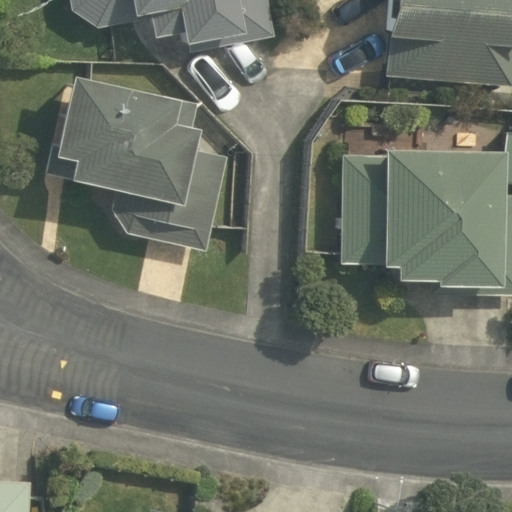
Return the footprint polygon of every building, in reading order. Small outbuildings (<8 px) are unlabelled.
[(178,52),(272,35),(265,0),(64,0),(65,6),(94,25),(143,16),(146,33),(173,28),(178,52)] [(511,0),(385,0),(383,29),(387,30),(383,74),(511,86),(511,79),(511,0)] [(123,230),(201,248),(224,155),(188,146),(194,122),(188,121),(193,100),(69,70),(50,148),(69,153),(64,174),(112,186),(107,206),(123,230)] [(511,129),(502,129),(498,181),(511,182),(511,129)] [(437,290),(511,291),(511,192),(495,192),(496,146),(380,143),(380,156),(339,155),(337,263),(386,264),(386,274),(427,275),(427,280),(437,281),(437,290)] [(0,511),(25,511),(27,481),(0,479),(0,511)]
